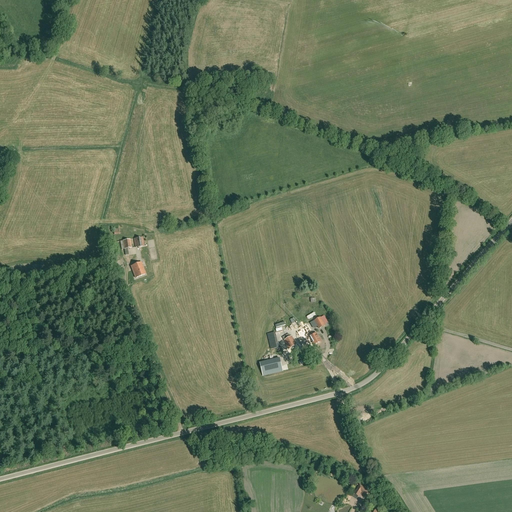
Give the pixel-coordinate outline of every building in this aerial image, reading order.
[(143,237),(134,239),(135,247),(144,246),(143,237)] [(124,249),(127,249),(131,248),(130,240),(123,241),(124,249)] [(146,274),(141,263),(131,267),(135,278),(146,274)] [(325,325),(320,318),(315,321),(319,329),(325,325)] [(308,327),(297,333),(299,336),(298,336),(300,340),(301,339),(306,347),(313,343),(314,346),(321,342),(316,334),(313,336),(308,327)] [(268,334),(270,349),(278,348),(275,332),(268,334)] [(292,336),(290,337),(288,334),(282,338),(284,341),(289,349),(296,345),(292,336)] [(282,371),(279,359),(260,363),(263,376),(282,371)] [(359,484),(353,493),(357,495),(360,490),(366,493),(368,490),(359,484)]
